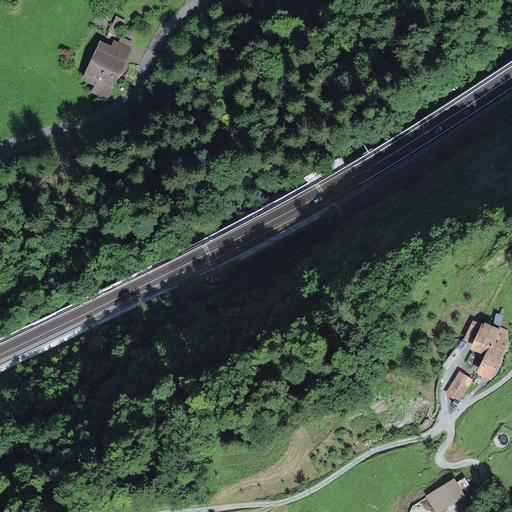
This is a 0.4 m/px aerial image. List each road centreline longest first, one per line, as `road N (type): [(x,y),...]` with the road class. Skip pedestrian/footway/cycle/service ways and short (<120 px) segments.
road 1 (trunk): [(511,76),(322,195),(0,357)]
road 2 (residential): [(202,0),(168,28),(123,101),(0,150)]
